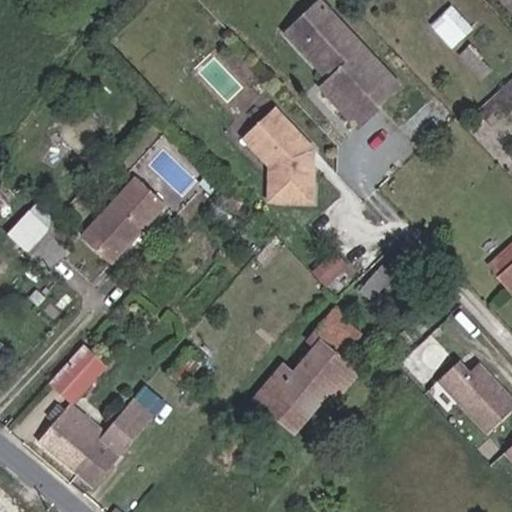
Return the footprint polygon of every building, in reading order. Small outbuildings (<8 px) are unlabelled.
[(453,2),(431,23),(453,46),(475,25),(453,2)] [(302,58),(331,30),(320,20),(288,50),(322,86),(337,72),(332,67),(318,75),(302,58)] [(331,30),(302,58),(318,75),(332,67),(337,72),(322,86),(355,120),(376,100),(374,99),(394,80),(365,48),(356,57),(331,30)] [(485,64),(466,44),(456,53),(475,73),(485,64)] [(500,110),(511,98),(511,67),(473,103),(482,114),(493,103),(500,110)] [(399,108),(418,133),(441,115),(423,91),(399,108)] [(309,142),(275,105),(249,130),(275,157),(274,198),(309,200),(310,155),(305,155),(305,145),(309,142)] [(214,182),(204,170),(196,178),(206,189),(214,182)] [(169,204),(136,175),(82,236),(114,263),(169,204)] [(28,251),(55,221),(31,199),(3,228),(28,251)] [(59,225),(55,221),(28,251),(45,267),(66,244),(53,232),(59,225)] [(511,292),(511,290),(511,244),(487,267),(511,292)] [(335,250),(312,269),(325,284),(348,265),(335,250)] [(374,301),(390,280),(375,269),(360,289),(374,301)] [(355,312),(342,299),(308,338),(315,345),(290,373),(283,366),(255,398),(293,429),(326,388),(335,395),(358,370),(341,357),(362,332),(347,320),(355,312)] [(95,442),(133,398),(130,395),(100,427),(70,402),(100,361),(80,343),(44,380),(65,399),(31,439),(74,472),(98,445),(95,442)] [(181,384),(200,362),(189,352),(170,374),(181,384)] [(460,359),(441,378),(491,429),(511,408),(511,393),(480,361),(471,369),(460,359)] [(191,420),(214,392),(200,381),(178,407),(191,420)] [(145,410),(133,398),(95,442),(98,445),(74,472),(87,483),(145,410)]
